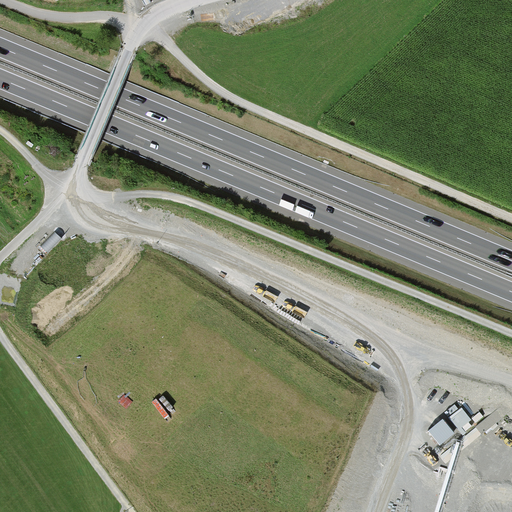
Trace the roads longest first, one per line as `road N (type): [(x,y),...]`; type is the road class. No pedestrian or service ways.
road 1 (track): [(511,330),(180,194),(68,195),(0,131)]
road 2 (track): [(511,218),(223,96),(137,24),(53,18),(9,0)]
road 3 (motorway): [(511,262),(0,49)]
road 4 (motorway): [(0,81),(511,291)]
road 5 (track): [(0,260),(68,195),(137,24)]
road 6 (track): [(0,331),(125,502)]
